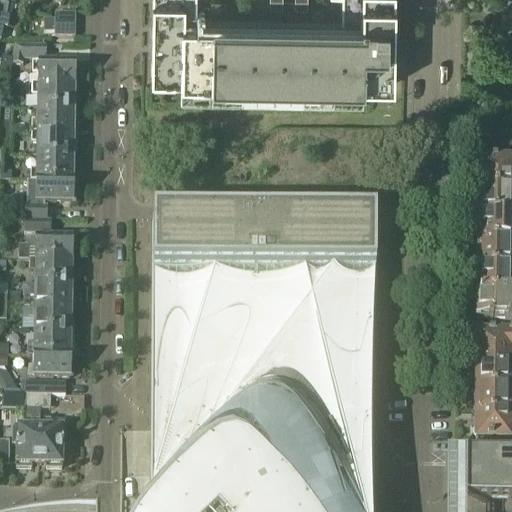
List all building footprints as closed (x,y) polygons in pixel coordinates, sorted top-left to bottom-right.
[(394,40),(395,24),(396,24),(396,23),(395,23),(395,22),(395,18),(395,6),(396,6),(396,5),(395,5),(395,4),(394,0),(342,0),(342,21),(299,20),(289,20),(289,22),(283,22),(283,20),(201,18),(196,18),(196,6),(196,0),(152,0),(152,13),(152,19),(152,33),(151,33),(151,34),(152,34),(152,35),(152,40),(152,53),(150,53),(150,55),(152,55),(151,81),(181,82),(181,102),(358,105),(363,105),(363,85),(393,85),(394,77),(394,59),(394,40)] [(269,0),(269,8),(273,8),(283,8),(282,0),(269,0)] [(294,0),(295,9),(299,9),(308,9),(307,0),(294,0)] [(225,10),(225,2),(211,2),(211,10),(225,10)] [(0,38),(2,30),(7,31),(9,20),(6,20),(8,8),(0,6),(0,38)] [(54,16),(54,28),(75,28),(75,17),(54,16)] [(44,23),(44,35),(53,35),(53,23),(44,23)] [(75,28),(54,28),(54,40),(74,40),(75,28)] [(14,48),(12,61),(11,67),(13,68),(12,72),(22,72),(23,63),(45,63),(45,49),(14,48)] [(1,59),(0,65),(0,69),(10,71),(11,67),(12,61),(1,59)] [(32,67),(32,78),(37,78),(37,88),(37,89),(73,89),(73,86),(76,86),(77,68),(32,67)] [(10,71),(0,69),(0,77),(9,79),(10,71)] [(32,88),(31,99),(37,100),(36,113),(73,113),(73,109),(76,109),(76,96),(73,96),(73,89),(37,89),(37,88),(32,88)] [(5,100),(5,107),(4,112),(12,112),(12,100),(5,100)] [(31,126),(31,136),(72,137),(72,131),(76,131),(76,117),(73,117),(73,113),(36,113),(36,126),(31,126)] [(11,125),(3,125),(2,136),(11,136),(11,125)] [(2,146),(11,147),(11,136),(2,136),(2,146)] [(31,136),(31,147),(36,147),(36,160),(72,161),(72,157),(75,157),(75,143),(72,143),(72,137),(31,136)] [(30,173),(30,185),(72,185),(72,178),(75,179),(75,165),(72,165),(72,163),(72,161),(36,160),(36,162),(35,173),(30,173)] [(478,178),(478,190),(511,190),(511,163),(496,164),(496,163),(491,163),(491,164),(479,163),(479,167),(477,169),(476,176),(478,178)] [(0,183),(10,183),(10,175),(0,174),(0,183)] [(24,210),(24,222),(47,223),(47,210),(42,210),(42,206),(71,207),(71,202),(74,202),(75,189),(72,189),(72,185),(30,185),(26,185),(26,210),(24,210)] [(478,213),(478,216),(511,215),(511,190),(478,190),(478,202),(476,204),(476,211),(478,213)] [(478,241),(511,242),(511,241),(511,215),(478,216),(478,218),(476,220),(476,227),(478,229),(478,241)] [(379,511),(379,503),(380,220),(134,219),(132,434),(121,434),(121,511),(379,511)] [(50,224),(24,223),(24,238),(50,238),(50,224)] [(477,264),(477,268),(511,268),(511,250),(511,251),(511,242),(478,241),(477,254),(475,255),(475,263),(477,264)] [(17,249),(17,264),(29,264),(70,264),(70,260),(73,260),(74,247),(71,247),(71,242),(29,242),(29,249),(17,249)] [(29,264),(29,274),(34,274),(34,288),(70,288),(70,284),(73,284),(73,271),(70,270),(70,264),(29,264)] [(477,282),(477,294),(511,295),(511,294),(511,286),(511,268),(477,268),(477,271),(475,273),(475,280),(477,282)] [(23,301),(23,311),(28,311),(70,312),(70,306),(73,306),(73,292),(70,292),(70,288),(34,288),(33,301),(23,301)] [(511,295),(477,294),(476,306),(474,308),(474,315),(476,317),(476,321),(488,321),(488,322),(493,322),(493,321),(508,321),(508,322),(511,322),(511,293),(511,294),(511,295)] [(28,311),(28,322),(33,322),(33,335),(69,336),(69,332),(73,332),(73,318),(70,318),(70,312),(28,311)] [(28,348),(27,360),(33,360),(33,359),(69,360),(69,353),(72,353),(72,340),(69,340),(69,336),(33,335),(33,348),(28,348)] [(474,342),(474,349),(476,351),(476,363),(509,364),(510,355),(511,355),(511,336),(508,336),(508,337),(493,337),(493,336),(488,336),(488,337),(476,337),(476,340),(474,342)] [(27,370),(27,381),(69,381),(69,377),(72,377),(72,364),(69,363),(69,360),(33,359),(33,360),(33,370),(27,370)] [(474,377),(473,384),(475,386),(475,389),(511,390),(511,372),(509,372),(509,364),(476,363),(476,375),(474,377)] [(21,386),(21,398),(25,399),(49,399),(65,399),(65,387),(21,386)] [(473,394),(473,401),(475,403),(475,416),(509,416),(511,416),(511,390),(475,389),(475,392),(473,394)] [(2,394),(1,412),(24,412),(25,412),(25,399),(21,398),(20,398),(17,395),(2,394)] [(25,399),(25,412),(39,412),(49,412),(49,399),(25,399)] [(12,431),(12,447),(15,447),(15,451),(15,472),(31,472),(31,469),(32,469),(32,468),(38,468),(39,424),(39,412),(25,412),(24,412),(24,424),(27,424),(27,431),(12,431)] [(475,427),(473,429),(473,436),(475,438),(475,442),(487,442),(486,443),(492,443),(492,442),(498,442),(498,451),(511,450),(511,424),(508,425),(509,416),(475,416),(475,427)] [(39,424),(38,468),(43,468),(43,469),(45,469),(45,472),(61,472),(61,451),(62,451),(62,448),(64,448),(64,432),(50,432),(50,424),(39,424)] [(0,468),(8,469),(8,445),(0,444),(0,468)] [(454,503),(511,503),(511,450),(498,451),(498,459),(464,459),(464,460),(454,460),(454,503)]
